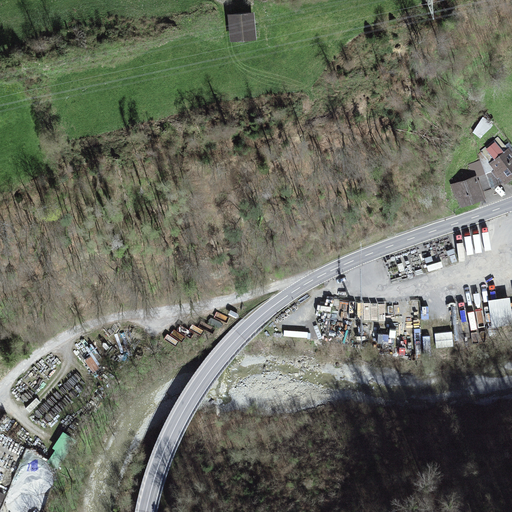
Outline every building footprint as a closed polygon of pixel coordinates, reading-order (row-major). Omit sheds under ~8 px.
[(277,9),(249,12),(251,36),(280,33),(277,9)] [(226,39),(242,39),(242,16),(226,16),(226,39)] [(492,174),(507,188),(511,182),(511,154),(492,174)] [(455,187),(461,208),(488,201),(481,179),(455,187)] [(511,300),(494,303),(497,328),(511,326),(511,300)] [(436,333),(436,346),(453,346),(453,333),(436,333)] [(16,474),(45,487),(55,465),(26,453),(16,474)]
